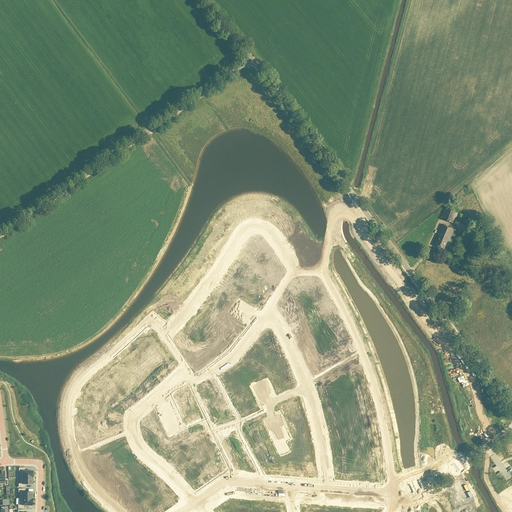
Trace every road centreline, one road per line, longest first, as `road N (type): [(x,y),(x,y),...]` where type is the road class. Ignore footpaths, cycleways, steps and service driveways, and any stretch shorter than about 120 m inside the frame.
road 1 (tertiary): [(511,411),(250,59)]
road 2 (unclassified): [(495,439),(467,375),(349,216),(335,216),(321,272)]
road 3 (residential): [(123,511),(75,453),(72,392),(146,322),(163,333)]
road 4 (residential): [(321,272),(368,369),(394,493)]
road 5 (residential): [(163,333),(251,225),(265,226),(296,270),(321,272)]
road 6 (unclassified): [(0,236),(151,129)]
road 7 (residential): [(195,500),(138,442),(132,419),(187,369)]
road 8 (residential): [(151,129),(165,155),(142,220),(113,267)]
road 9 (residential): [(195,500),(226,480),(325,486)]
road 10 (unclassified): [(151,129),(250,59)]
